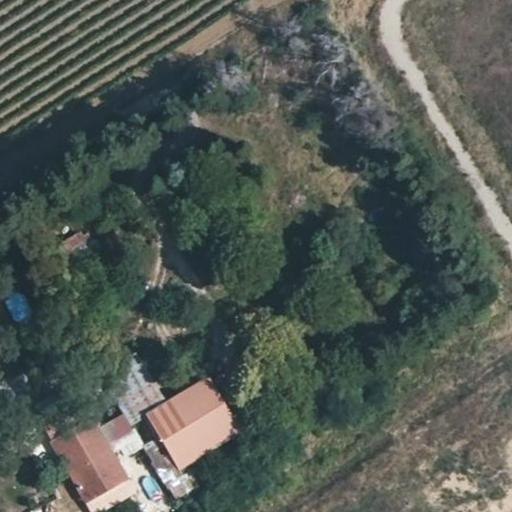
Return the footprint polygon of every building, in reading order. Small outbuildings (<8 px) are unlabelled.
[(88,235),(66,248),(68,252),(59,258),(81,295),(90,290),(101,308),(124,294),(94,244),(88,235)] [(424,314),(443,301),(434,288),(415,300),(424,314)] [(130,423),(161,402),(132,355),(100,374),(130,423)] [(158,437),(178,472),(164,481),(173,496),(175,499),(194,488),(183,469),(217,447),(214,440),(228,432),(216,410),(222,404),(207,378),(144,415),(158,437)] [(35,416),(89,510),(133,485),(77,390),(35,416)] [(240,434),(222,404),(216,410),(228,432),(214,440),(217,447),(240,434)] [(109,443),(124,465),(145,451),(131,429),(109,443)] [(178,472),(158,437),(143,446),(164,481),(178,472)]
